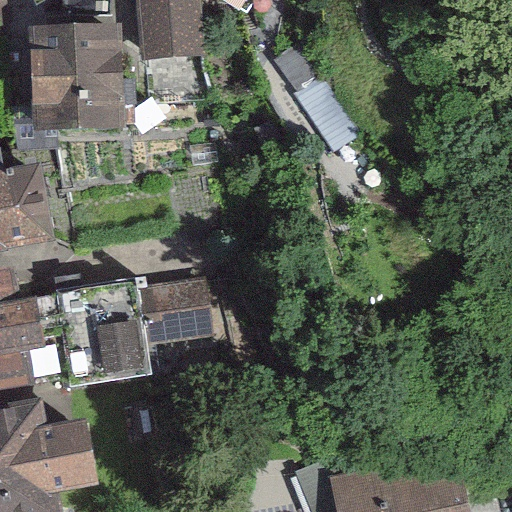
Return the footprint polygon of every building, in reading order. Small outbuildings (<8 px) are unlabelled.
[(41,0),(0,0),(0,29),(45,5),(41,0)] [(143,0),(148,56),(205,51),(200,0),(143,0)] [(123,19),(50,11),(52,35),(28,37),(34,96),(63,93),(65,118),(28,121),(30,148),(133,123),(123,19)] [(362,132),(299,41),(276,58),(339,148),(362,132)] [(0,245),(54,236),(41,158),(6,164),(2,141),(0,141),(0,245)] [(21,258),(0,262),(0,383),(48,373),(30,292),(21,258)] [(138,273),(30,292),(48,373),(72,368),(75,383),(158,368),(154,347),(208,337),(201,294),(144,304),(138,273)] [(43,391),(0,399),(0,511),(59,511),(64,511),(58,483),(102,474),(89,408),(48,416),(43,391)] [(425,466),(336,485),(341,511),(499,511),(494,490),(460,498),(457,484),(430,490),(425,466)]
